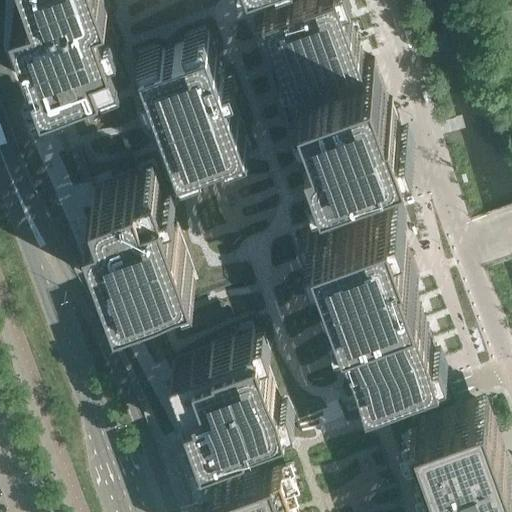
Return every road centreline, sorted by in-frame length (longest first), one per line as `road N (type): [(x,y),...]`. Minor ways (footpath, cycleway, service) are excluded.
road 1 (tertiary): [(175,511),(109,348),(55,265)]
road 2 (tertiary): [(55,265),(82,373),(134,511)]
road 3 (unclassified): [(429,153),(384,0)]
road 4 (unclassified): [(511,394),(458,247)]
road 5 (tertiary): [(55,265),(0,146)]
